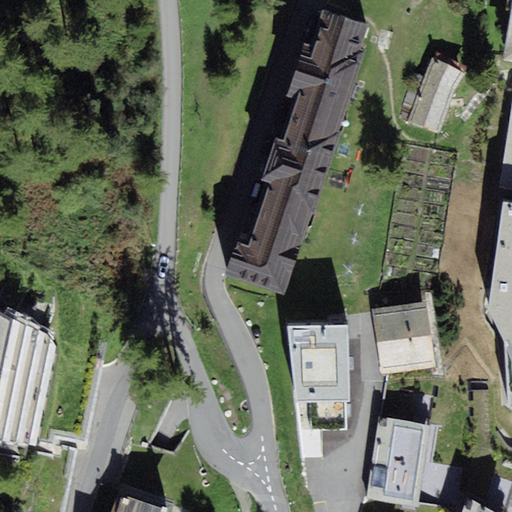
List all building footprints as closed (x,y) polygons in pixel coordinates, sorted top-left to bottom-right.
[(370,27),(366,26),(370,12),(332,0),(328,0),(316,35),(305,31),(296,59),(288,82),(300,86),(286,128),(275,125),(266,152),(261,167),(270,170),(250,232),(238,228),(232,247),(225,267),(285,287),(370,27)] [(511,0),(509,0),(499,61),(511,62),(511,0)] [(459,71),(430,61),(407,123),(436,134),(459,71)] [(511,100),(500,183),(511,184),(511,100)] [(508,404),(511,407),(511,191),(502,191),(488,300),(506,334),(508,404)] [(418,307),(373,314),(382,383),(428,376),(418,307)] [(0,312),(0,438),(81,455),(99,369),(0,312)] [(347,313),(287,316),(296,398),(309,397),(311,426),(323,426),(347,424),(345,394),(350,394),(347,313)] [(431,424),(377,412),(367,486),(417,499),(431,424)] [(511,486),(511,454),(484,437),(468,462),(510,489),(511,486)] [(112,511),(175,511),(180,501),(122,482),(112,511)] [(504,511),(506,507),(457,494),(451,511),(504,511)]
